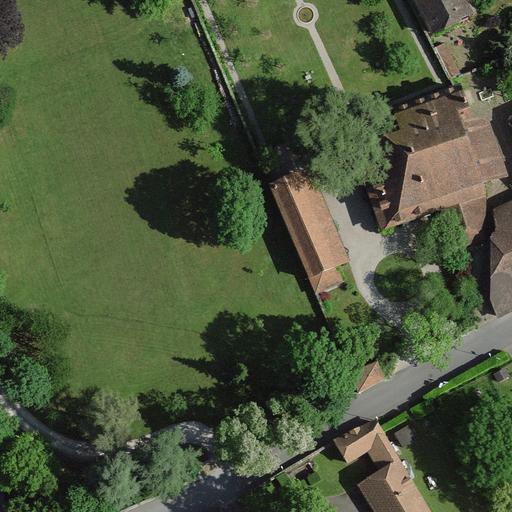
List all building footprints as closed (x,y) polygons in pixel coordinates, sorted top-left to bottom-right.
[(458,0),(418,0),(436,35),(468,19),(458,0)] [(358,156),(384,228),(442,208),(456,249),(484,240),(485,193),(482,183),(504,177),(486,123),(471,118),(460,89),(393,112),(403,140),(358,156)] [(296,177),(270,188),(313,293),(340,282),(296,177)] [(511,293),(511,207),(499,213),(494,251),(493,306),(498,316),(511,308),(511,301),(509,295),(511,293)] [(381,361),(354,371),(361,390),(388,380),(381,361)] [(385,471),(362,484),(378,511),(428,511),(374,422),(335,442),(348,462),(372,449),(385,471)]
